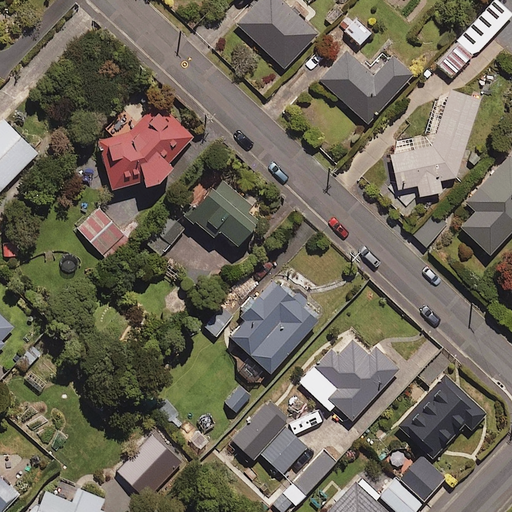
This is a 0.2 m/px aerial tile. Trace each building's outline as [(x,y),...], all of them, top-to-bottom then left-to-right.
[(314,27),(284,0),(247,0),(231,18),(280,63),(314,27)] [(432,8),(423,0),(415,0),(401,17),(415,28),(432,8)] [(510,9),(499,0),(487,0),(434,60),(448,72),(468,50),(471,53),(510,9)] [(366,28),(350,13),(339,24),(356,39),(366,28)] [(371,66),(344,42),(315,74),(363,118),(409,68),(387,48),(371,66)] [(417,191),(439,186),(437,175),(453,171),(477,92),(446,83),(432,130),(410,135),(412,145),(386,151),(393,184),(414,180),(417,191)] [(128,130),(94,139),(107,188),(155,176),(193,138),(156,102),(128,130)] [(0,180),(33,148),(0,114),(0,180)] [(511,150),(509,154),(506,151),(463,197),(473,206),(457,222),(486,249),(511,221),(511,150)] [(244,208),(250,200),(211,170),(181,210),(208,230),(213,223),(232,237),(250,213),(244,208)] [(127,237),(97,204),(75,225),(105,258),(127,237)] [(183,226),(167,210),(141,237),(157,252),(183,226)] [(443,226),(431,215),(413,234),(424,245),(443,226)] [(314,316),(253,258),(218,294),(240,315),(226,330),(266,367),(314,316)] [(230,313),(217,303),(202,322),(215,333),(230,313)] [(0,340),(4,337),(0,333),(0,332),(9,323),(0,314),(0,340)] [(366,347),(349,331),(333,348),(329,344),(297,378),(326,405),(332,399),(348,415),(395,365),(371,342),(366,347)] [(22,372),(40,352),(29,342),(11,363),(22,372)] [(50,382),(33,367),(23,378),(40,394),(50,382)] [(484,409),(443,371),(395,422),(429,454),(461,420),(468,426),(484,409)] [(249,393),(239,383),(223,399),(234,409),(249,393)] [(250,455),(256,449),(279,470),(306,441),(282,419),(287,414),(266,395),(229,437),(250,455)] [(166,399),(155,410),(170,425),(181,414),(166,399)] [(165,442),(148,425),(134,440),(152,456),(165,442)] [(169,477),(136,445),(119,462),(152,495),(169,477)] [(441,474),(417,452),(396,475),(419,497),(441,474)] [(37,500),(31,500),(19,511),(100,511),(103,507),(98,505),(103,493),(56,473),(51,484),(47,482),(41,489),(37,500)] [(419,497),(396,475),(378,494),(396,511),(410,511),(422,500),(419,497)] [(0,505),(14,491),(0,477),(0,505)] [(385,511),(352,479),(318,511),(385,511)] [(302,492),(290,480),(270,499),(282,511),(302,492)]
